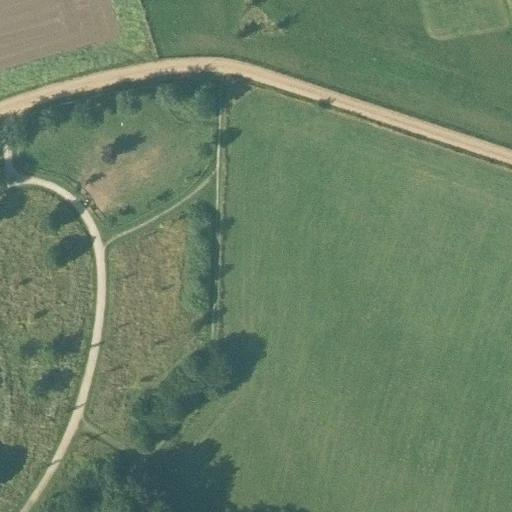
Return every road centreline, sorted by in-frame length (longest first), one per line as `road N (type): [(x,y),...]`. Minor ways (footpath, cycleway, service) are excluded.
road 1 (track): [(222,66),(511,158)]
road 2 (track): [(0,110),(119,75),(222,66)]
